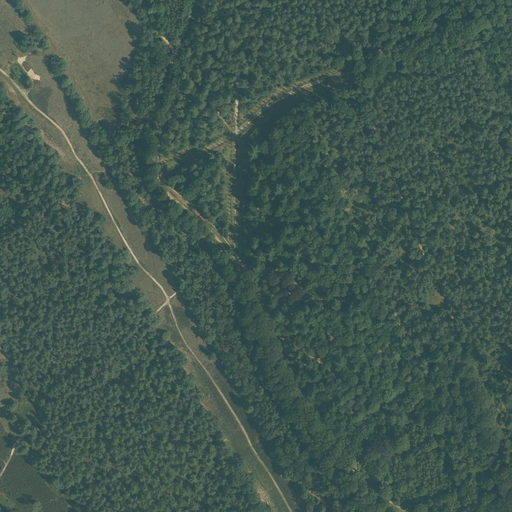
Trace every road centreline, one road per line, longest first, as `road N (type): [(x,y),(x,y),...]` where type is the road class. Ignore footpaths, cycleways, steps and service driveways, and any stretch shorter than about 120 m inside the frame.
road 1 (unknown): [(417,511),(347,466),(306,416),(278,368),(239,260),(162,177),(160,133),(198,0)]
road 2 (track): [(327,0),(428,269),(449,299),(452,337),(506,480)]
road 3 (track): [(154,143),(154,171),(166,193),(232,256),(292,403),(342,466),(405,511)]
road 4 (track): [(154,171),(234,136),(283,96),(511,15)]
road 5 (track): [(234,136),(319,227),(392,340),(426,357),(511,372)]
road 6 (track): [(511,176),(407,212),(378,237),(356,284),(236,264)]
road 7 (track): [(267,0),(239,75),(232,256)]
road 8 (track): [(455,0),(511,148)]
